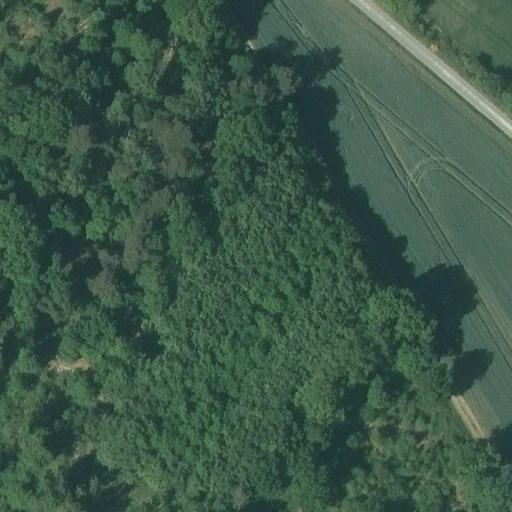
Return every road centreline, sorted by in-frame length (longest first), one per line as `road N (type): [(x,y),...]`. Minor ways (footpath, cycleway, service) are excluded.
road 1 (track): [(224,0),(511,468)]
road 2 (residential): [(511,117),(383,0)]
